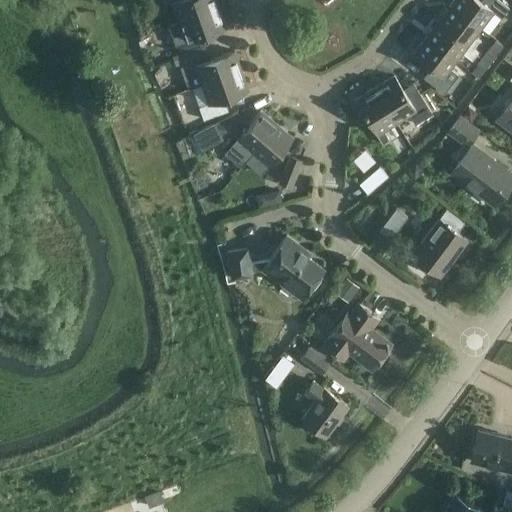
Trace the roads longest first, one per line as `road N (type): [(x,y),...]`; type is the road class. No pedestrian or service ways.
road 1 (residential): [(476,344),(339,238),(331,211),(333,127),(322,103)]
road 2 (unclassified): [(355,511),(476,344)]
road 3 (residential): [(322,103),(400,41),(427,0)]
road 4 (residential): [(322,103),(275,68),(256,8)]
